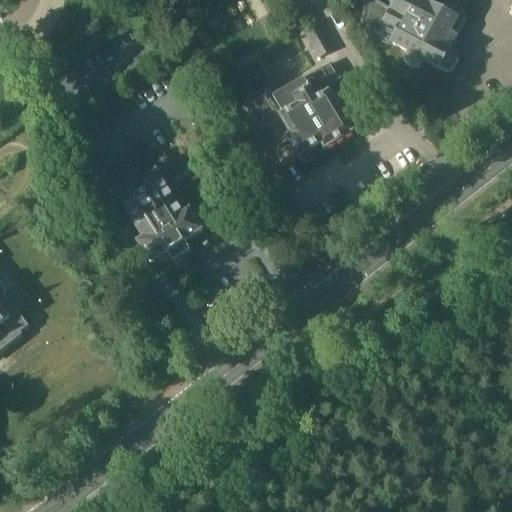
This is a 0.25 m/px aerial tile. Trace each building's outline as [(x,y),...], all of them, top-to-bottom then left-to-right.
[(392,11),(373,0),(365,0),(365,15),(361,30),(379,36),(394,44),(409,52),(405,60),(407,66),(415,70),(421,68),(424,61),(448,74),(455,71),(460,60),(458,54),(451,50),(467,21),(464,12),(450,4),(441,7),(439,6),(437,10),(416,0),(398,0),(398,1),(392,11)] [(306,33),(321,61),(339,51),(323,23),(306,33)] [(326,88),(342,79),(333,64),(279,96),(264,72),(245,83),(254,98),(246,103),(262,129),(257,132),(267,148),(273,150),(288,140),(303,164),(306,162),(310,163),(322,156),(324,152),(354,134),(326,88)] [(106,180),(71,112),(57,119),(92,187),(106,180)] [(186,242),(203,231),(200,226),(203,224),(204,226),(234,208),(206,162),(176,181),(178,184),(169,189),(158,173),(144,181),(141,177),(129,184),(132,189),(119,197),(145,240),(140,244),(152,263),(169,252),(174,261),(191,250),(186,242)] [(22,333),(30,327),(6,297),(7,291),(0,281),(0,354),(23,336),(22,333)]
